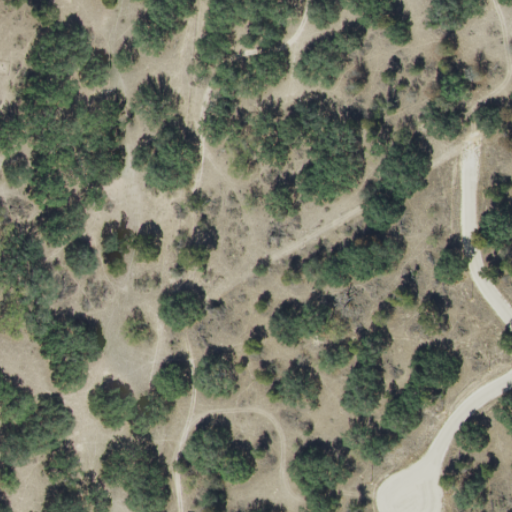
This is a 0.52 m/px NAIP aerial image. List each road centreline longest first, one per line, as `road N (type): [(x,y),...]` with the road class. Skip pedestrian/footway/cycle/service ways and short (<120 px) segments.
road 1 (track): [(213,0),(155,186),(169,298),(159,511)]
road 2 (track): [(155,186),(0,186)]
